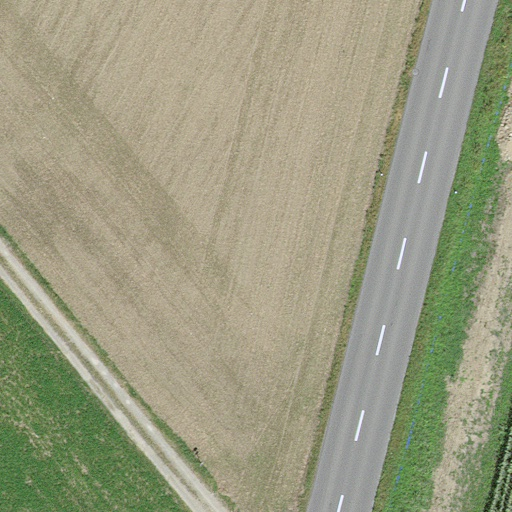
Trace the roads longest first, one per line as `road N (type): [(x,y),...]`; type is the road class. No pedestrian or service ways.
road 1 (tertiary): [(454,0),(334,511)]
road 2 (track): [(0,263),(205,511)]
